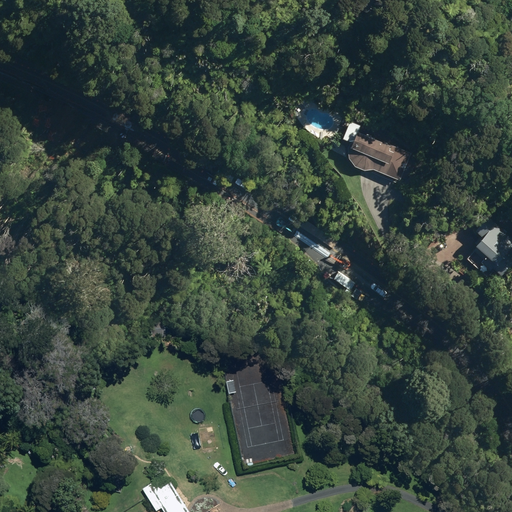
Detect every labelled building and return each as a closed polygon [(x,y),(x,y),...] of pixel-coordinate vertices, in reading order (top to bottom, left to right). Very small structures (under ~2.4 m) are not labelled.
[(379,166),(406,178),(417,151),(363,128),(361,134),(358,133),(353,145),(355,155),(360,163),(369,167),(379,166)] [(488,269),(497,278),(510,263),(501,255),(511,242),(511,240),(485,217),(470,233),(475,238),(469,244),(471,246),(469,249),(471,251),(470,252),(480,261),(477,264),(485,272),(488,269)] [(274,338),(219,349),(242,465),(297,454),(274,338)] [(112,488),(121,490),(123,480),(113,478),(112,488)] [(211,511),(211,510),(208,511),(190,511),(172,482),(162,489),(157,481),(143,490),(156,511),(162,509),(163,511),(211,511)]
